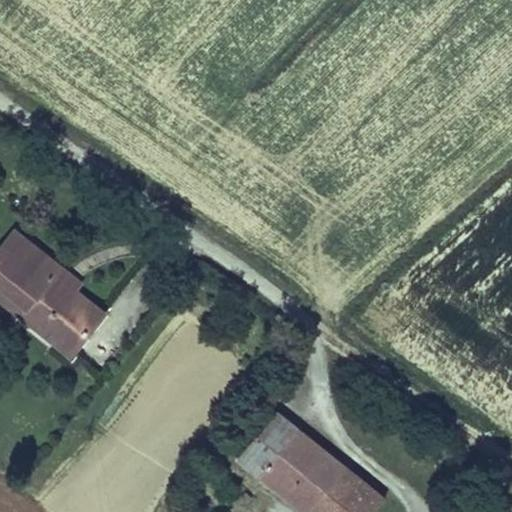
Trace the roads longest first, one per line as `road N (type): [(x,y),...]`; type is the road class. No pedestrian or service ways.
road 1 (unclassified): [(0,101),(323,330)]
road 2 (track): [(323,330),(511,461)]
